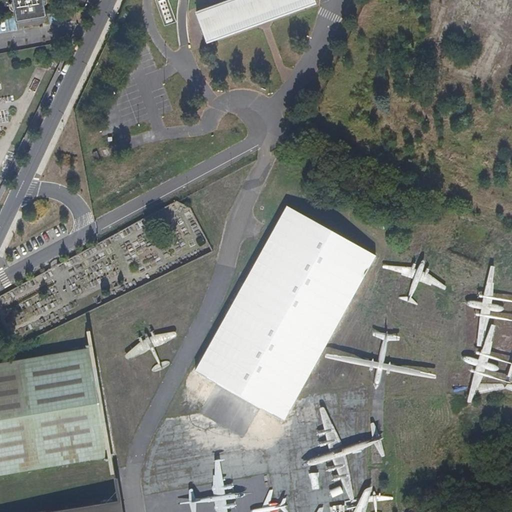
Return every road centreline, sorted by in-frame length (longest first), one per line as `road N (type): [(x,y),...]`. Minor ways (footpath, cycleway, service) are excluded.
road 1 (residential): [(0,234),(109,0)]
road 2 (unknown): [(511,52),(439,188)]
